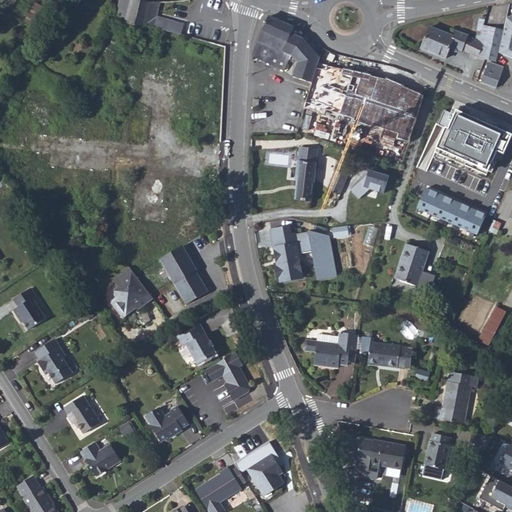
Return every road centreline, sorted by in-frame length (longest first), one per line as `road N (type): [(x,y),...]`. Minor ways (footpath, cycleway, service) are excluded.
road 1 (residential): [(238,158),(250,280),(293,395)]
road 2 (residential): [(106,511),(293,395)]
road 3 (secondary): [(358,39),(511,109)]
road 4 (residential): [(252,0),(238,158)]
road 5 (residential): [(86,511),(0,379)]
road 6 (residential): [(154,154),(33,143)]
